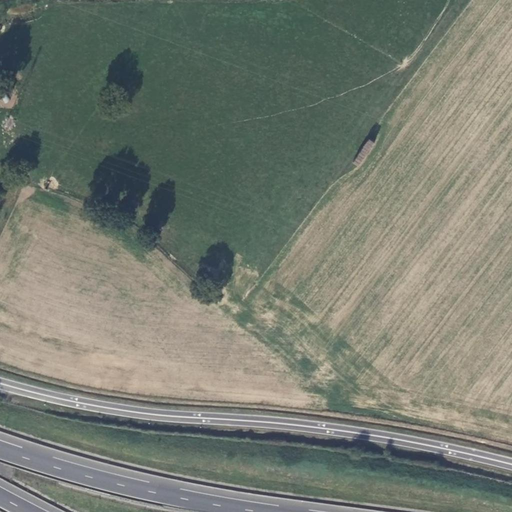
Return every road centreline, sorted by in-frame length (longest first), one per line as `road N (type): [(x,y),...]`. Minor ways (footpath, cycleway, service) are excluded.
road 1 (unclassified): [(511,466),(405,440),(163,416),(0,382)]
road 2 (trunk): [(263,511),(148,491),(0,449)]
